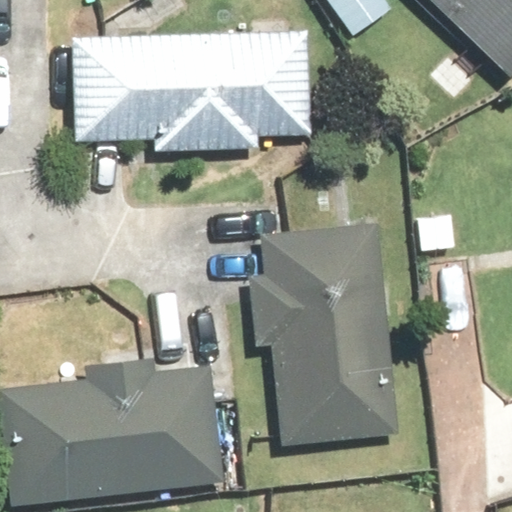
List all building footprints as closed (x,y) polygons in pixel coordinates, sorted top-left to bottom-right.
[(511,0),(425,0),(507,79),(511,74),(511,0)] [(303,32),(68,39),(71,140),(148,138),(149,157),(254,154),(254,135),(306,134),(303,32)] [(511,119),(498,89),(439,117),(457,154),(511,127),(511,119)] [(396,431),(373,218),(256,230),(261,272),(244,274),(252,344),(268,342),(279,443),(396,431)] [(0,385),(0,452),(5,504),(220,483),(208,365),(149,371),(148,357),(79,363),(81,378),(0,385)]
